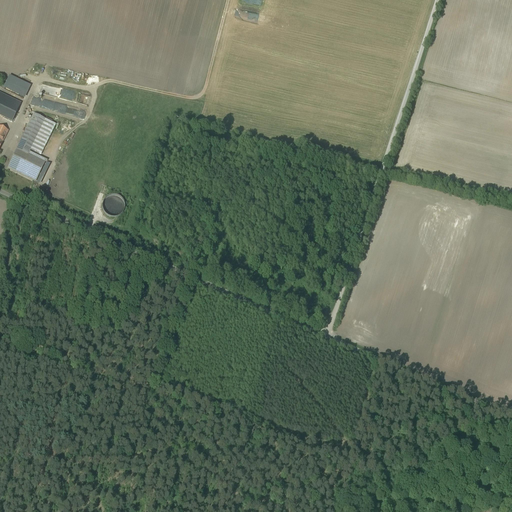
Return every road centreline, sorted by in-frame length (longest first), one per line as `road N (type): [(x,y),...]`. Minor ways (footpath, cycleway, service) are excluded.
road 1 (unclassified): [(0,191),(511,412)]
road 2 (track): [(438,0),(328,337)]
road 3 (track): [(329,511),(356,470),(435,416),(457,391)]
